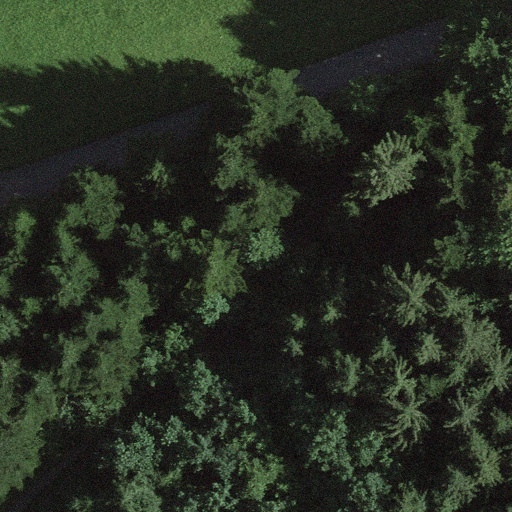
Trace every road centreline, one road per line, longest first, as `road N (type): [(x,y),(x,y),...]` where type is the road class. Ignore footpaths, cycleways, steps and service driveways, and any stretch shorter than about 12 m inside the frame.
road 1 (track): [(445,42),(179,368),(36,511)]
road 2 (residential): [(0,194),(511,20)]
